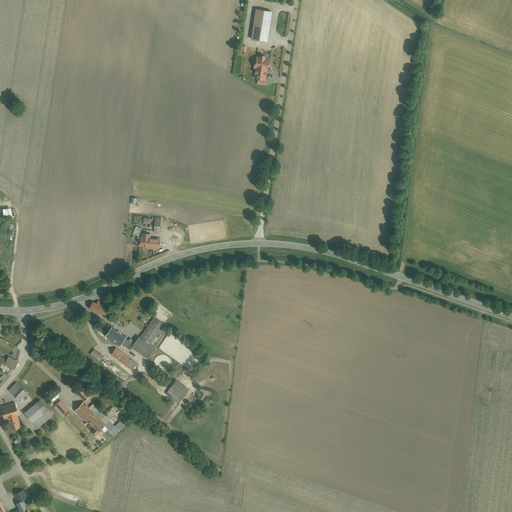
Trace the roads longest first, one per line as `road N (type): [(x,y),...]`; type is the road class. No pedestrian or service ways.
road 1 (tertiary): [(258,243),(334,254),(511,317)]
road 2 (tertiary): [(258,243),(195,250),(78,300),(23,311)]
road 3 (unclassified): [(258,243),(298,0)]
